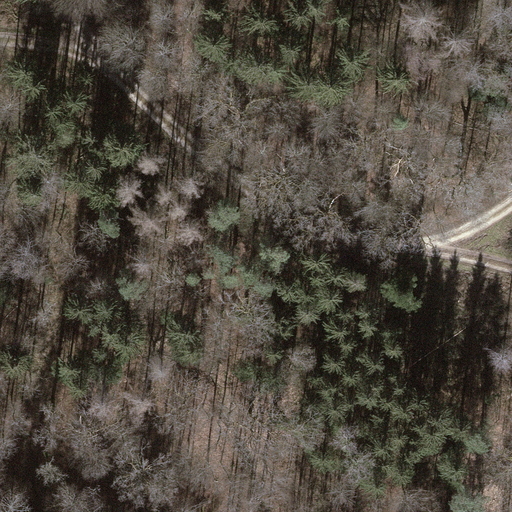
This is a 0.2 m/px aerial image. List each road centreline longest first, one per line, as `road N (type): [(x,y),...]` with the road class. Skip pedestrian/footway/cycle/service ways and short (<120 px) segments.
road 1 (track): [(97,50),(193,145),(293,214),(381,242),(511,268)]
road 2 (track): [(511,203),(450,236),(381,242)]
